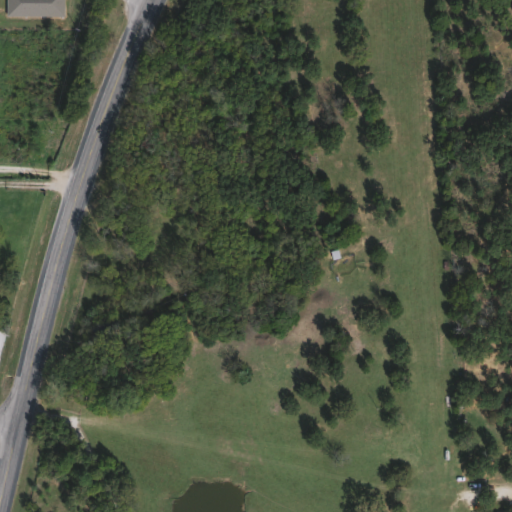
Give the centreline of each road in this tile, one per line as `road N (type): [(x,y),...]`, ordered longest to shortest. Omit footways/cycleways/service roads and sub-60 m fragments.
road 1 (secondary): [(4,511),(94,134),(151,0)]
road 2 (residential): [(27,402),(75,435),(119,511)]
